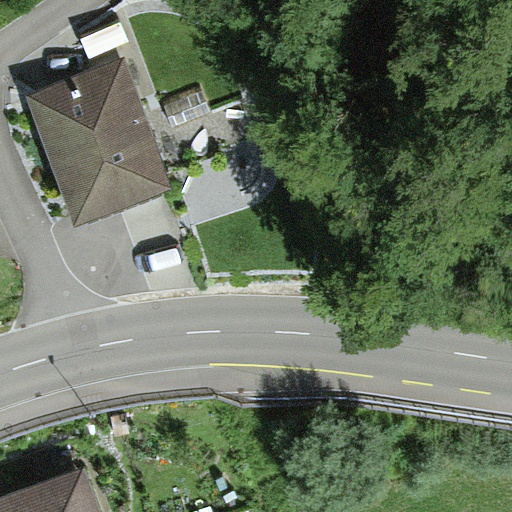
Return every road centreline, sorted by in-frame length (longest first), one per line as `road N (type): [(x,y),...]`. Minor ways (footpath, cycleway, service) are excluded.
road 1 (tertiary): [(69,348),(260,330),(511,362)]
road 2 (residential): [(69,348),(47,279),(0,181)]
